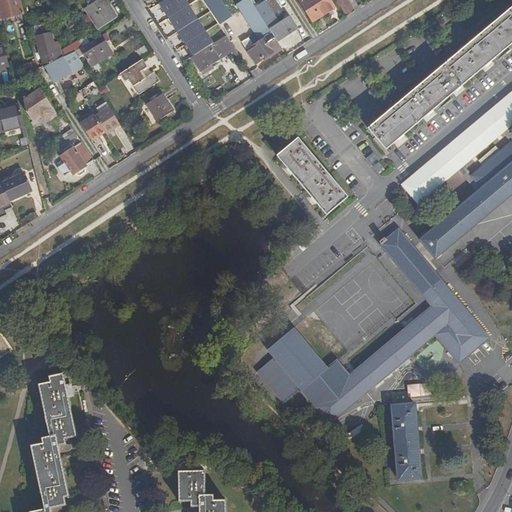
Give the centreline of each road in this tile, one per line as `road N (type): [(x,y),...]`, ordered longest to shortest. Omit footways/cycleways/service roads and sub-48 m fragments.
road 1 (residential): [(206,114),(0,252)]
road 2 (residential): [(385,0),(206,114)]
road 3 (residential): [(380,192),(511,79)]
road 4 (residential): [(130,0),(206,114)]
road 5 (residential): [(281,267),(380,192)]
